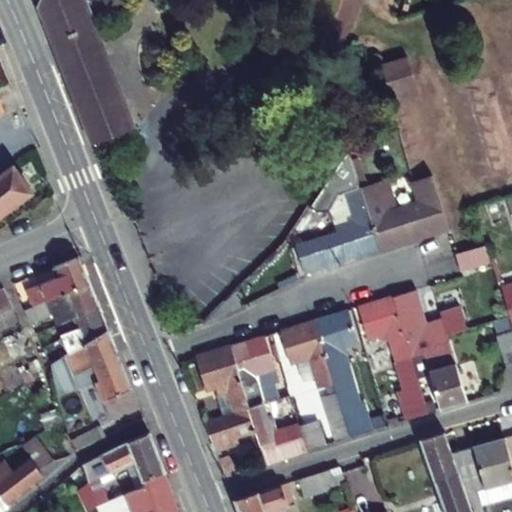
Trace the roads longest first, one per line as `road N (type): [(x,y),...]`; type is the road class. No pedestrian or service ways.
road 1 (residential): [(511,401),(205,498)]
road 2 (secondary): [(205,498),(97,221)]
road 3 (secondary): [(97,221),(7,0)]
